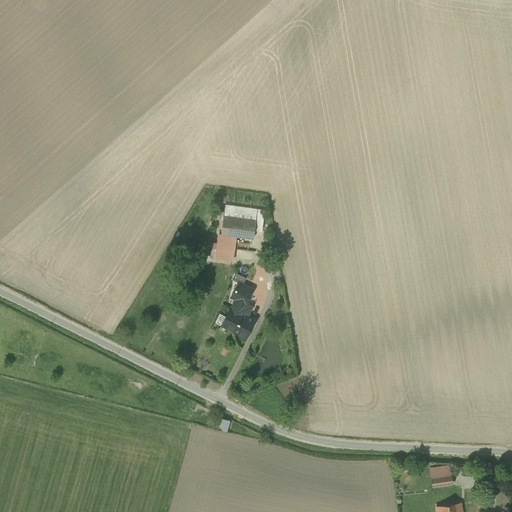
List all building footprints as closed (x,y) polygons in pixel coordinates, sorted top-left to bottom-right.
[(264,210),(225,205),(218,258),(233,260),(236,236),(253,238),(254,230),(261,231),(264,210)] [(236,299),(246,303),(253,289),(239,282),(231,296),(236,299)] [(231,308),(241,313),(246,303),(236,299),(231,308)] [(241,313),(248,316),(253,306),(246,303),(241,313)] [(231,308),(230,307),(222,324),(246,336),(255,319),(248,316),(241,313),(231,308)] [(216,417),(213,429),(228,432),(230,420),(216,417)] [(451,476),(431,478),(432,488),(452,486),(451,476)]
